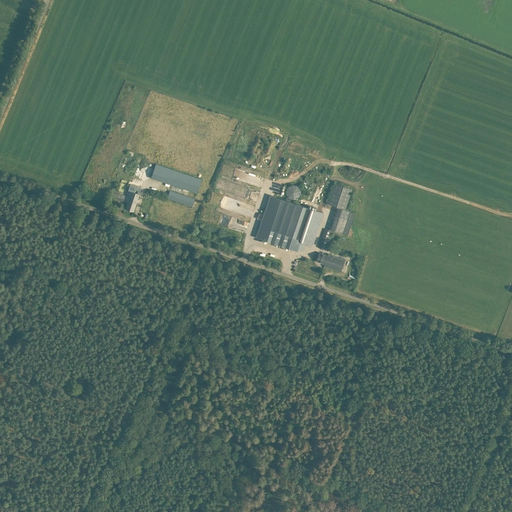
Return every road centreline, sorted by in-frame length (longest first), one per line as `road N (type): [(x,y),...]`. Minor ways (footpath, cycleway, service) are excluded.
road 1 (unclassified): [(511,351),(0,177)]
road 2 (track): [(83,511),(208,248)]
road 3 (track): [(511,217),(346,164),(334,172),(322,204)]
road 4 (unclassified): [(0,118),(48,0)]
road 5 (track): [(511,399),(464,511)]
